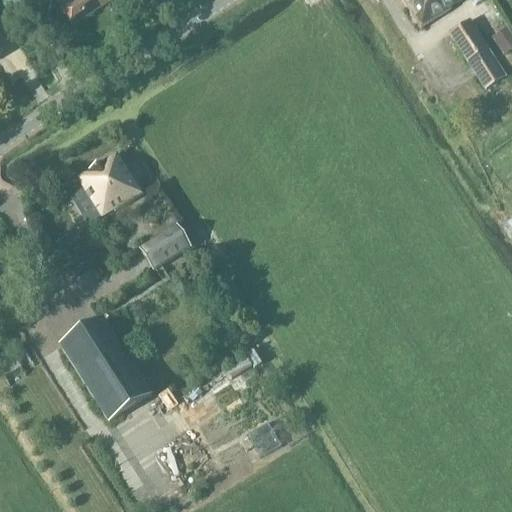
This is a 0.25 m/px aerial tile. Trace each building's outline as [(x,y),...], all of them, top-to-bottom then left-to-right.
[(108,5),(104,0),(59,0),(54,3),(70,29),(108,5)] [(400,0),(420,31),(462,4),(459,0),(400,0)] [(449,36),(468,66),(488,53),(469,23),(449,36)] [(511,39),(506,31),(493,40),(505,56),(511,51),(511,39)] [(488,53),(468,66),(485,92),(504,79),(488,53)] [(114,212),(142,195),(115,152),(75,178),(100,218),(113,210),(114,212)] [(153,274),(191,251),(178,229),(139,252),(153,274)] [(151,397),(102,320),(60,347),(108,425),(151,397)] [(21,348),(8,353),(12,366),(26,361),(21,348)] [(233,390),(244,382),(237,371),(225,378),(233,390)]
